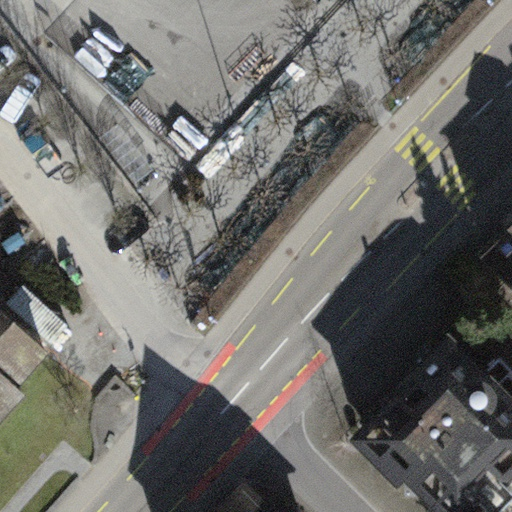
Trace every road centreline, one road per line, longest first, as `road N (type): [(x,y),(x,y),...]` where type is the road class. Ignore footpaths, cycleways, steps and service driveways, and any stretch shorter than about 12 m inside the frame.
road 1 (primary): [(222,412),(511,87)]
road 2 (residential): [(334,511),(222,412)]
road 3 (primary): [(136,511),(222,412)]
